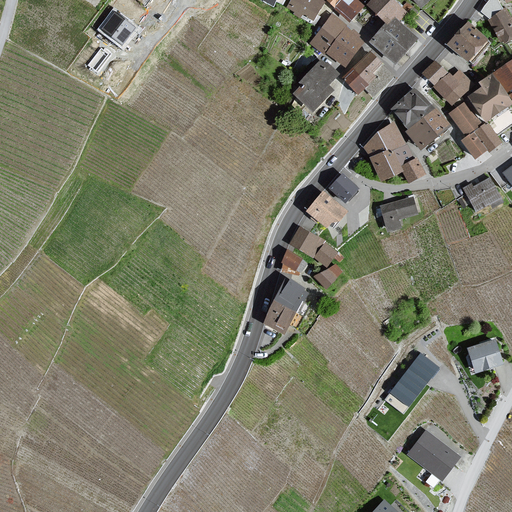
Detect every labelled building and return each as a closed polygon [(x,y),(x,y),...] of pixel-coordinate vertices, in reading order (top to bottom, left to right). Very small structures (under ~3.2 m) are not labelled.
[(281,0),(260,0),(277,10),(281,0)] [(324,0),(294,0),(289,9),(302,20),(305,17),(316,23),(328,3),(324,0)] [(326,0),(335,8),(351,23),(365,7),(357,0),(326,0)] [(412,15),(395,0),(376,0),(371,6),(389,26),(391,28),(399,21),(403,24),(412,15)] [(497,0),(491,0),(483,12),(491,20),(490,21),(502,41),(503,40),(505,43),(511,38),(511,22),(505,10),(504,10),(497,0)] [(333,15),(311,44),(345,68),(365,44),(333,15)] [(389,26),(373,45),(400,68),(423,41),(403,24),(399,21),(391,28),(389,26)] [(473,24),(452,46),(473,66),(494,42),(473,24)] [(371,53),(344,78),(359,96),(365,90),(377,78),(374,74),(383,64),(371,53)] [(304,87),(296,95),(314,113),(335,91),(330,86),(341,75),(329,63),(326,65),(322,61),(300,84),(304,87)] [(438,63),(426,76),(437,87),(437,89),(457,109),(479,87),(461,72),(456,78),(438,63)] [(511,63),(496,75),(511,96),(511,63)] [(395,76),(383,64),(374,74),(377,78),(365,90),(375,100),(395,76)] [(511,111),(511,96),(496,75),(483,86),(487,90),(472,99),(493,125),(511,111)] [(417,91),(395,112),(423,153),(455,128),(417,91)] [(451,116),(469,140),(487,127),(467,104),(451,116)] [(394,122),(364,147),(383,181),(403,174),(406,173),(403,167),(416,159),(394,122)] [(469,140),(465,142),(480,162),(492,153),(494,155),(507,146),(489,125),(487,127),(469,140)] [(426,175),(416,159),(403,167),(406,173),(403,174),(410,184),(426,175)] [(511,167),(503,174),(511,185),(511,167)] [(344,175),(331,188),(348,203),(360,190),(344,175)] [(475,184),(464,191),(479,217),(505,201),(493,180),(477,189),(475,184)] [(324,191),(307,213),(327,230),(332,225),(341,223),(350,212),(324,191)] [(413,197),(382,207),(390,232),(402,229),(401,220),(418,215),(413,197)] [(291,242),(291,245),(315,259),(325,243),(326,241),(300,227),(291,242)] [(339,253),(325,243),(315,259),(328,269),(339,253)] [(288,251),(281,265),(280,274),(300,276),(299,271),(304,260),(288,251)] [(329,270),(315,277),(327,291),(342,272),(336,265),(329,270)] [(287,280),(264,324),(286,336),(310,295),(287,280)] [(499,340),(470,351),(480,377),(509,366),(499,340)] [(440,368),(421,353),(390,393),(410,408),(440,368)] [(462,457),(426,430),(407,455),(442,482),(462,457)] [(395,511),(384,502),(374,511),(395,511)]
